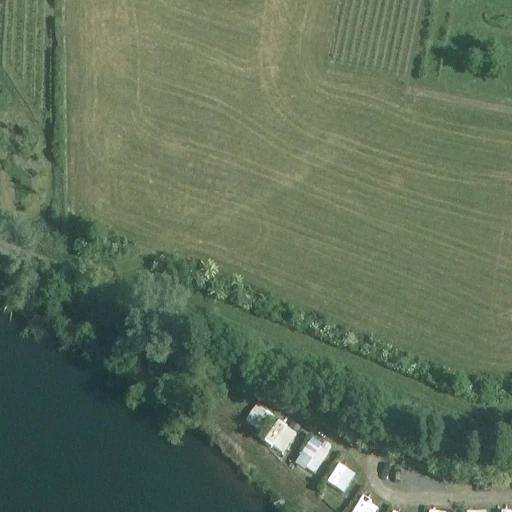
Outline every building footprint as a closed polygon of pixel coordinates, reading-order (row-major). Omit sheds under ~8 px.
[(258,406),(247,423),(263,434),(274,417),(258,406)] [(277,422),(267,442),(284,450),(294,430),(277,422)] [(291,470),(309,482),(330,451),(312,439),(291,470)] [(348,500),(358,473),(335,465),(325,492),(348,500)] [(365,490),(348,511),(379,511),(385,504),(365,490)] [(416,511),(417,510),(393,503),(390,511),(416,511)]
